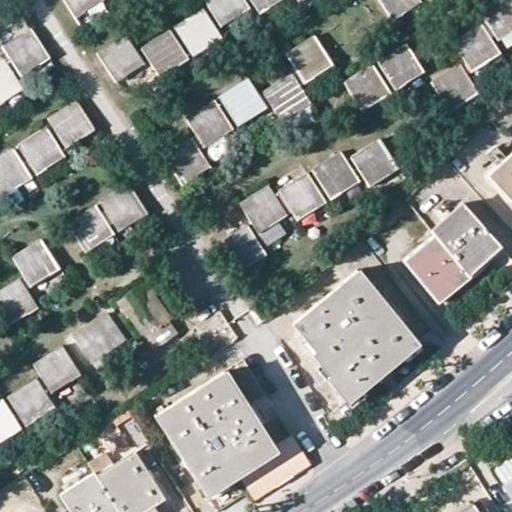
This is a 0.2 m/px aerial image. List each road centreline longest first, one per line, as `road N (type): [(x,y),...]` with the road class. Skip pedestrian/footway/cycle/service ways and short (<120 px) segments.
road 1 (residential): [(347,481),(237,312)]
road 2 (tertiary): [(511,350),(414,437)]
